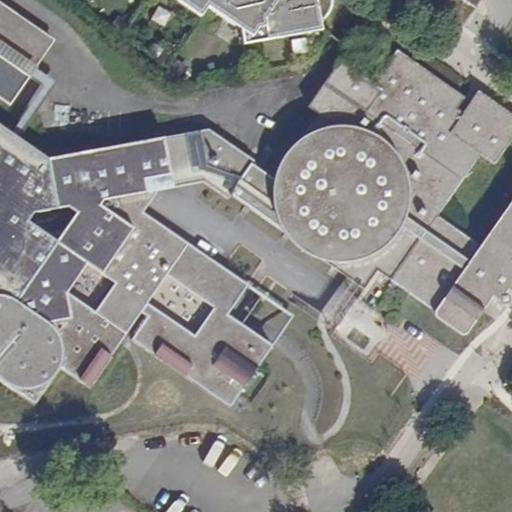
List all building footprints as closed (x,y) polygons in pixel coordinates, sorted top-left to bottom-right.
[(55,39),(0,0),(0,53),(31,75),(55,39)] [(146,0),(147,1),(153,0),(163,0),(196,23),(203,13),(235,35),(239,51),(320,30),(319,23),(327,14),(330,9),(330,5),(329,1),(327,0),(275,0),(272,2),(271,0),(146,0)] [(345,223),(451,86),(399,50),(371,86),(339,64),(306,111),(318,119),(280,172),(345,223)] [(31,75),(0,53),(0,97),(11,104),(31,75)] [(465,97),(451,86),(345,223),(474,324),(495,296),(498,298),(499,301),(500,303),(503,304),(507,304),(509,303),(511,301),(511,300),(511,295),(508,290),(509,288),(511,290),(511,203),(482,246),(440,215),(483,154),(497,163),(511,141),(511,112),(481,91),(465,112),(458,107),(465,97)] [(232,192),(235,195),(258,164),(254,161),(255,159),(209,128),(49,157),(0,123),(0,375),(35,399),(61,363),(91,383),(141,311),(148,314),(132,337),(214,392),(261,332),(229,311),(249,283),(145,211),(157,188),(204,179),(229,196),(232,192)] [(320,256),(345,223),(280,172),(276,178),(258,166),(236,196),(320,256)] [(474,324),(345,223),(320,256),(365,288),(379,271),(468,332),(474,324)] [(275,344),(261,332),(214,392),(232,404),(237,397),(239,397),(249,384),(248,384),(275,344)]
